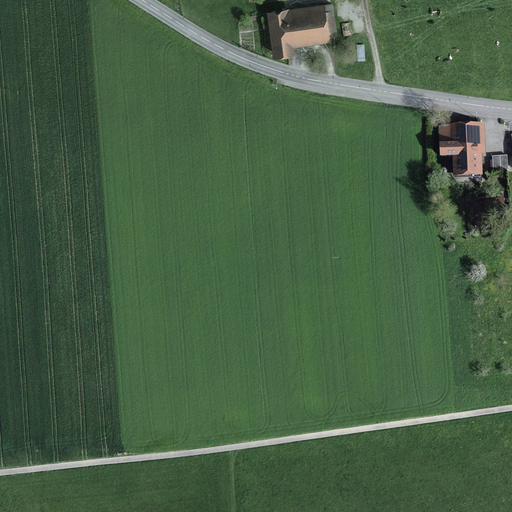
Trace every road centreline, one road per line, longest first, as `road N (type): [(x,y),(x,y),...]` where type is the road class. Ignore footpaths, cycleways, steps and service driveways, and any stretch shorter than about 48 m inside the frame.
road 1 (track): [(511,409),(0,472)]
road 2 (tertiary): [(511,109),(293,75),(239,57)]
